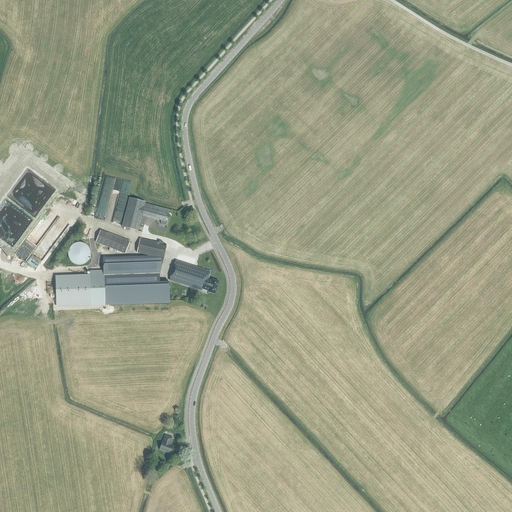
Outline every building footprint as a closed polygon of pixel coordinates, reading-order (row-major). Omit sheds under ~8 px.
[(129,198),(122,227),(138,231),(141,215),(155,219),(158,207),(144,204),(145,202),(129,198)] [(166,221),(169,210),(158,207),(155,219),(161,220),(160,222),(161,223),(161,225),(164,226),(165,225),(166,223),(167,222),(166,221)] [(129,242),(100,231),(96,242),(125,253),(129,242)] [(77,242),(69,261),(83,267),(91,249),(77,242)] [(210,272),(175,261),(169,280),(195,288),(196,285),(202,287),(201,289),(208,291),(208,292),(214,294),(219,282),(212,279),(212,281),(208,279),(210,272)] [(109,304),(109,302),(169,300),(168,282),(159,282),(159,273),(103,275),(103,271),(90,272),(90,275),(55,276),(56,306),(109,304)] [(159,449),(170,453),(172,446),(169,445),(172,438),(165,436),(162,442),(159,449)]
